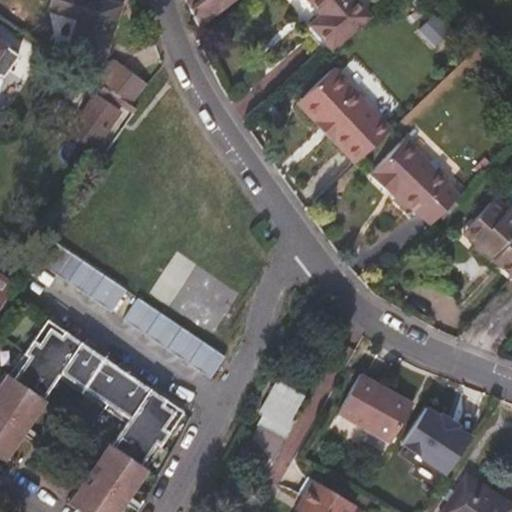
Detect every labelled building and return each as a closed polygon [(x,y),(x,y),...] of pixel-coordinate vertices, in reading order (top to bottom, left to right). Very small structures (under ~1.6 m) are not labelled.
[(117,8),(92,0),(84,0),(66,50),(101,60),(117,8)] [(230,0),(198,0),(189,8),(198,26),(230,0)] [(349,0),(299,0),(320,23),(309,32),(315,38),(327,51),(333,58),(371,24),(349,0)] [(327,51),(315,38),(309,43),(321,57),(327,51)] [(0,80),(15,57),(0,46),(0,80)] [(87,79),(101,88),(135,112),(150,89),(117,65),(110,76),(97,67),(87,79)] [(388,135),(332,74),(295,109),(313,129),(323,129),(335,142),(329,147),(352,171),(388,135)] [(135,112),(101,88),(68,133),(103,158),(135,112)] [(335,142),(323,129),(313,129),(329,147),(335,142)] [(447,186),(403,144),(371,178),(372,182),(369,184),(385,199),(388,195),(394,201),(414,220),(416,218),(428,229),(456,201),(444,189),(447,186)] [(394,201),(388,195),(385,199),(391,204),(394,201)] [(511,272),(511,211),(495,197),(465,230),(504,265),(511,272)] [(461,234),(500,269),(504,265),(465,230),(461,234)] [(45,270),(58,249),(47,241),(33,262),(45,270)] [(68,256),(58,249),(45,270),(54,276),(68,256)] [(68,256),(54,276),(65,284),(79,263),(68,256)] [(23,267),(15,262),(6,276),(14,281),(23,267)] [(75,291),(89,270),(79,263),(65,284),(75,291)] [(100,277),(89,270),(75,291),(86,298),(100,277)] [(96,305),(110,284),(100,277),(86,298),(96,305)] [(0,310),(14,290),(0,280),(0,310)] [(110,284),(96,305),(108,313),(122,292),(110,284)] [(122,322),(132,329),(146,308),(135,301),(122,322)] [(146,308),(132,329),(143,336),(157,316),(146,308)] [(169,323),(157,316),(143,336),(155,344),(169,323)] [(44,323),(21,356),(54,378),(77,345),(44,323)] [(179,330),(169,323),(155,344),(164,350),(179,330)] [(179,330),(164,350),(175,358),(190,337),(179,330)] [(302,342),(288,334),(271,367),(284,374),(302,342)] [(186,365),(200,344),(190,337),(175,358),(186,365)] [(211,351),(200,344),(186,365),(197,372),(211,351)] [(77,345),(54,378),(78,394),(101,361),(77,345)] [(222,359),(211,351),(197,372),(209,380),(222,359)] [(39,401),(54,378),(21,356),(5,378),(39,401)] [(123,376),(101,361),(78,394),(100,409),(123,376)] [(145,390),(123,376),(100,409),(123,424),(145,390)] [(42,403),(39,401),(5,378),(4,377),(0,382),(0,463),(1,464),(10,452),(7,449),(32,412),(35,413),(42,403)] [(407,409),(355,380),(333,420),(385,449),(407,409)] [(302,397),(273,383),(253,430),(257,431),(251,443),(275,457),(293,424),(290,422),(302,397)] [(179,413),(145,390),(123,424),(157,447),(179,413)] [(475,435),(424,406),(402,446),(454,475),(475,435)] [(142,469),(157,447),(123,424),(107,446),(142,469)] [(142,469),(107,446),(106,445),(99,456),(101,457),(75,494),(72,493),(64,506),(72,511),(113,511),(134,481),(137,483),(144,471),(142,469)] [(509,511),(511,508),(511,506),(462,475),(438,511),(509,511)] [(349,511),(351,510),(308,488),(294,511),(349,511)]
